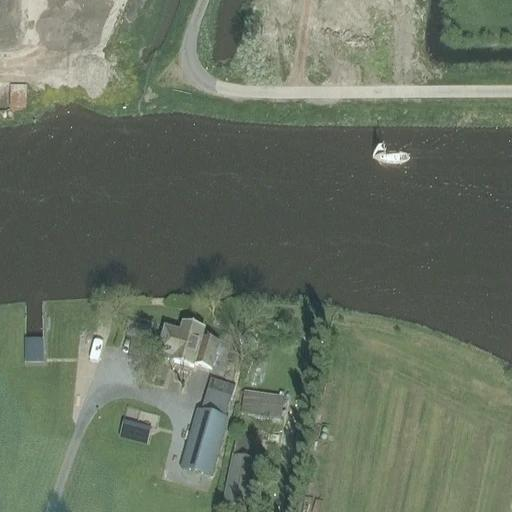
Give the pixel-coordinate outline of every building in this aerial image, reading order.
[(125,337),(147,343),(152,327),(130,320),(125,337)] [(289,328),(263,324),(262,336),(288,340),(289,328)] [(166,331),(159,355),(165,358),(164,361),(193,369),(193,366),(211,371),(219,343),(201,338),(203,331),(183,325),(180,335),(166,331)] [(317,331),(315,346),(325,347),(327,333),(317,331)] [(231,400),(233,391),(210,385),(208,394),(231,400)] [(284,400),(242,394),(239,416),(281,422),(284,400)] [(226,421),(199,413),(183,471),(209,479),(226,421)] [(242,511),(247,511),(260,451),(235,446),(222,508),(242,511)]
